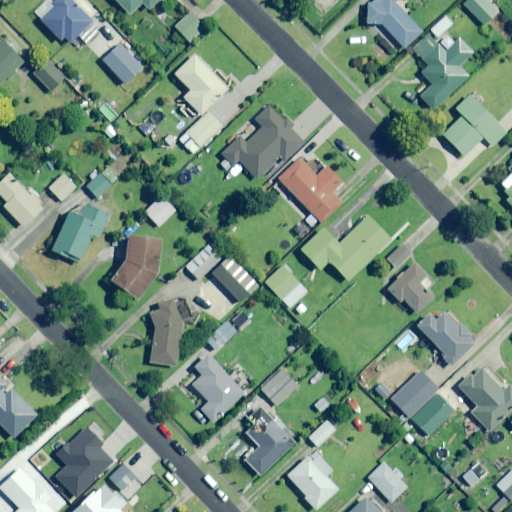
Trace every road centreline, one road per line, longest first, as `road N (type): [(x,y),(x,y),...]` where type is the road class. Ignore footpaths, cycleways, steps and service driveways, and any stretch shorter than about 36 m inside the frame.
road 1 (residential): [(242,0),(511,278)]
road 2 (residential): [(0,272),(227,511)]
